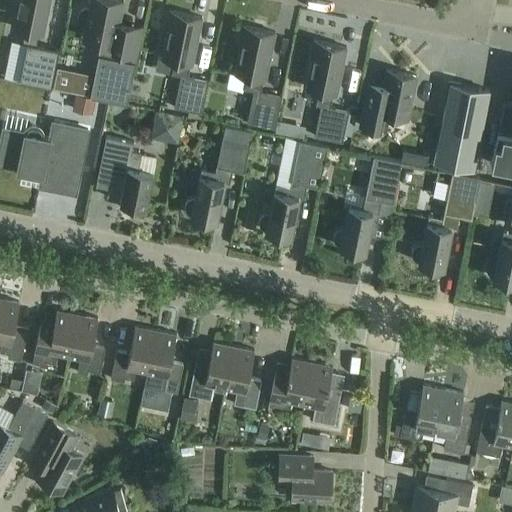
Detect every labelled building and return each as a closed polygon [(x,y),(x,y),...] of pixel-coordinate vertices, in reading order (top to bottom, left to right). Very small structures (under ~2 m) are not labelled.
[(43,34),(50,0),(18,0),(13,27),(25,30),(22,43),(27,44),(19,80),(51,87),(59,49),(36,44),(39,33),(43,34)] [(77,17),(77,19),(77,22),(81,26),(84,27),(82,39),(99,43),(88,96),(127,105),(143,25),(119,20),(123,1),(118,0),(90,0),(89,7),(84,6),(80,9),(78,12),(77,17)] [(192,64),(202,17),(169,10),(165,28),(168,28),(161,58),(174,60),(171,73),(180,75),(174,107),(202,113),(208,80),(187,75),(190,64),(192,64)] [(265,79),(275,32),(242,25),(238,43),(241,43),(235,73),(247,75),(244,88),(253,90),(247,122),(275,128),(277,118),(281,95),(260,90),(263,79),(265,79)] [(336,94),(346,47),(313,40),(310,57),(312,58),(306,87),(318,90),(315,104),(320,105),(314,136),(342,141),(349,110),(330,106),(332,93),(336,94)] [(287,62),(284,83),(294,85),(297,64),(287,62)] [(408,119),(416,75),(387,70),(383,88),(367,85),(359,125),(386,131),(389,115),(408,119)] [(473,168),(489,90),(450,82),(434,160),(473,168)] [(92,115),(96,98),(77,94),(73,110),(92,115)] [(511,168),(511,103),(504,102),(491,164),(511,168)] [(179,140),(184,117),(157,111),(152,135),(179,140)] [(275,128),(274,131),(289,134),(291,121),(277,118),(275,128)] [(75,192),(88,129),(53,122),(50,138),(42,136),(41,132),(39,128),(35,126),(31,127),(27,129),(25,133),(3,128),(0,144),(0,164),(42,173),(40,185),(75,192)] [(244,171),(253,131),(225,125),(216,171),(201,168),(195,197),(191,197),(188,199),(185,203),(185,207),(185,210),(188,214),(192,215),(192,216),(216,221),(224,180),(230,181),(232,169),(244,171)] [(120,202),(121,202),(120,206),(121,208),(131,210),(134,208),(134,205),(146,207),(153,171),(138,168),(141,154),(131,152),(133,141),(106,136),(99,169),(125,174),(120,202)] [(319,187),(327,145),(299,140),(290,187),(276,184),(270,213),(266,213),(262,215),(260,218),(259,222),(260,226),(262,229),(266,231),(290,236),(298,197),(304,198),(307,184),(319,187)] [(393,202),(401,161),(373,155),(363,209),(349,206),(344,228),(340,228),(337,230),(334,234),(333,237),(334,241),(337,244),(341,246),(365,251),(373,212),(378,213),(381,200),(393,202)] [(471,218),(480,177),(452,171),(442,218),(429,215),(423,244),(419,244),(415,246),(412,249),(412,253),(413,257),(415,260),(419,262),(443,267),(451,228),(456,229),(459,216),(471,218)] [(487,265),(486,268),(487,272),(490,276),(493,277),(511,281),(511,187),(509,201),(507,200),(504,217),(506,218),(504,225),(511,226),(511,232),(503,230),(497,259),(493,259),(490,261),(487,265)] [(465,221),(457,254),(466,256),(473,223),(465,221)] [(0,297),(0,341),(1,341),(0,347),(0,352),(8,354),(7,358),(21,360),(27,331),(14,329),(19,302),(0,297)] [(68,355),(77,314),(56,309),(55,318),(42,315),(32,363),(45,366),(46,362),(55,363),(57,353),(68,355)] [(77,314),(68,355),(80,358),(77,372),(87,374),(88,370),(100,373),(105,347),(92,345),(98,318),(77,314)] [(147,371),(155,330),(135,325),(129,352),(116,350),(110,379),(124,381),(124,377),(133,379),(136,369),(147,371)] [(155,330),(147,371),(148,371),(145,386),(177,393),(183,363),(170,361),(176,334),(155,330)] [(225,387),(233,346),(213,341),(207,368),(194,366),(189,395),(211,399),(214,385),(225,387)] [(234,346),(225,387),(237,390),(235,404),(255,408),(261,379),(248,377),(254,350),(234,346)] [(268,407),(290,411),(292,401),(303,403),(312,362),(291,358),(289,369),(276,366),(268,407)] [(312,362),(303,403),(315,406),(312,420),(334,424),(340,396),(327,393),(332,366),(312,362)] [(9,386),(20,388),(22,379),(11,376),(9,386)] [(23,380),(21,391),(36,394),(38,383),(23,380)] [(435,430),(443,388),(423,384),(417,411),(405,409),(402,426),(400,435),(412,438),(418,439),(422,437),(424,427),(435,430)] [(443,388),(435,430),(446,432),(443,448),(463,453),(470,422),(458,419),(464,393),(443,388)] [(195,420),(198,401),(184,398),(181,417),(195,420)] [(111,417),(115,402),(102,399),(98,414),(111,417)] [(29,449),(48,414),(22,400),(8,427),(0,422),(0,470),(2,471),(18,442),(29,449)] [(54,412),(57,405),(46,400),(43,407),(54,412)] [(511,445),(511,402),(501,400),(495,427),(481,424),(476,451),(499,456),(502,443),(511,445)] [(75,471),(83,454),(68,447),(75,432),(53,421),(31,461),(43,468),(37,479),(62,492),(73,470),(75,471)] [(395,425),(393,434),(400,435),(402,426),(395,425)] [(330,501),(332,471),(313,470),(314,456),(279,454),(278,482),(292,482),(291,498),(330,501)] [(462,460),(462,474),(476,475),(476,461),(462,460)] [(412,505),(445,511),(453,511),(456,502),(468,505),(473,484),(445,478),(443,490),(416,485),(412,505)] [(127,511),(125,505),(122,495),(121,489),(113,491),(105,493),(104,494),(93,497),(84,499),(76,502),(74,502),(72,503),(70,504),(72,509),(72,511),(127,511)]
